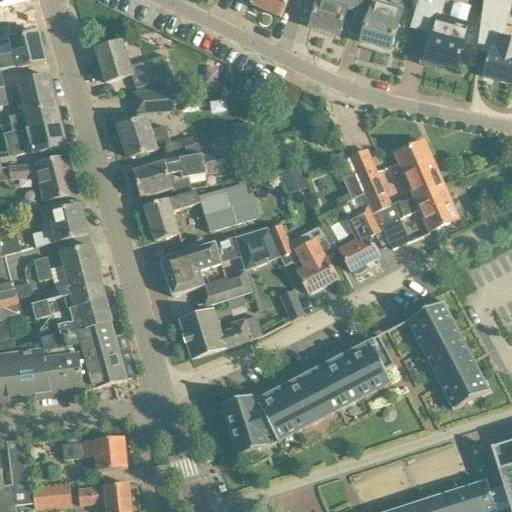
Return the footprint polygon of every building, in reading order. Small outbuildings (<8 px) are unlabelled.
[(0,0),(0,7),(0,9),(31,1),(30,0),(0,0)] [(252,0),(251,5),(281,19),(289,0),(252,0)] [(319,0),(317,9),(311,28),(340,36),(348,11),(356,13),(357,8),(359,0),(319,0)] [(375,0),(359,0),(357,8),(371,12),(362,43),(391,51),(403,10),(375,2),(375,0)] [(419,0),(417,7),(439,14),(442,15),(446,0),(419,0)] [(417,7),(411,29),(433,35),(431,42),(425,61),(424,67),(436,70),(437,64),(457,70),(458,66),(468,69),(474,48),(464,45),(468,32),(436,23),(439,14),(417,7)] [(20,71),(27,69),(47,64),(39,33),(12,40),(15,53),(0,56),(0,73),(2,73),(3,73),(20,69),(20,71)] [(511,41),(499,38),(495,53),(491,52),(484,78),(511,86),(511,41)] [(167,57),(155,61),(131,68),(124,44),(97,52),(106,85),(132,77),(136,90),(173,79),(167,57)] [(0,73),(0,101),(9,100),(2,73),(0,73)] [(14,133),(60,122),(49,77),(21,84),(24,95),(12,98),(17,117),(11,119),(14,133)] [(137,115),(176,113),(175,93),(136,95),(137,115)] [(147,118),(119,127),(129,160),(130,160),(172,147),(166,127),(151,131),(147,118)] [(35,155),(47,152),(66,147),(60,122),(14,133),(9,134),(13,149),(32,144),(35,155)] [(134,173),(131,177),(138,199),(143,200),(162,195),(173,191),(174,194),(191,191),(192,188),(190,180),(225,174),(235,171),(232,154),(240,152),(239,145),(244,144),(242,132),(228,135),(228,137),(217,140),(205,143),(203,144),(205,156),(192,159),(178,162),(178,163),(165,165),(164,163),(153,166),(134,172),(134,173)] [(415,199),(444,186),(426,144),(396,156),(415,199)] [(374,166),(368,152),(350,159),(356,174),(357,173),(376,216),(393,209),(374,166)] [(37,167),(10,169),(11,182),(40,179),(46,203),(59,200),(79,195),(69,159),(69,158),(50,163),(37,167)] [(356,174),(343,179),(353,201),(340,208),(357,242),(340,251),(352,274),(380,260),(369,238),(380,232),(372,218),(376,216),(357,173),(356,174)] [(164,202),(145,208),(156,243),(175,237),(179,236),(172,214),(201,205),(209,234),(256,221),(244,186),(200,200),(198,192),(164,202)] [(459,221),(446,190),(444,186),(415,199),(417,203),(394,213),(393,209),(376,216),(381,229),(383,228),(393,251),(410,244),(400,220),(421,211),(430,233),(459,221)] [(38,248),(69,240),(88,235),(81,206),(71,209),(69,201),(48,206),(49,207),(42,208),(46,226),(42,227),(43,233),(35,235),(38,248)] [(8,211),(0,211),(0,258),(3,258),(23,253),(17,229),(12,230),(8,211)] [(294,254),(283,227),(270,232),(281,259),(294,254)] [(247,236),(236,238),(236,239),(241,258),(245,270),(246,274),(281,259),(270,232),(268,230),(259,232),(247,236)] [(327,260),(334,256),(324,237),(306,246),(315,264),(298,273),(311,296),(338,282),(327,260)] [(222,263),(241,258),(236,239),(236,238),(212,245),(181,255),(161,261),(173,299),(213,286),(219,304),(252,295),(246,274),(245,270),(226,276),(222,263)] [(58,292),(101,280),(92,247),(64,255),(67,267),(52,271),(49,259),(36,262),(41,283),(54,279),(58,292)] [(52,301),(36,305),(39,317),(36,318),(37,321),(54,316),(106,302),(106,300),(101,280),(58,292),(50,294),(52,301)] [(0,354),(16,349),(15,343),(10,324),(24,322),(15,288),(14,283),(0,286),(0,354)] [(30,284),(15,288),(24,322),(36,318),(39,317),(36,305),(30,284)] [(54,316),(41,332),(44,343),(112,325),(111,323),(112,323),(106,302),(54,316)] [(408,323),(454,410),(453,411),(453,412),(491,392),(491,391),(490,392),(444,304),(445,304),(445,303),(407,323),(407,324),(408,323)] [(263,338),(257,319),(232,327),(233,331),(221,335),(213,312),(180,323),(192,361),(252,342),(252,341),(263,338)] [(127,382),(119,354),(112,325),(44,343),(16,349),(0,354),(0,404),(94,391),(127,382)] [(394,366),(380,339),(379,338),(345,356),(339,359),(307,375),(295,382),(290,385),(256,402),(257,402),(254,403),(252,400),(253,399),(253,398),(235,404),(231,405),(223,408),(224,409),(225,409),(230,424),(232,430),(240,457),(239,457),(240,458),(269,449),(269,447),(268,448),(268,447),(267,445),(265,439),(274,436),(279,444),(280,444),(280,443),(283,441),(301,432),(313,425),(312,422),(325,416),(326,419),(339,412),(367,398),(386,388),(391,385),(391,386),(392,385),(385,371),(394,366)] [(100,473),(108,472),(128,470),(125,439),(95,442),(84,444),(84,445),(63,447),(65,461),(87,458),(87,460),(98,459),(100,473)] [(511,511),(511,443),(492,450),(504,488),(490,492),(487,483),(396,511),(511,511)] [(24,448),(8,450),(13,486),(14,486),(14,490),(29,488),(29,490),(30,490),(24,448)] [(3,487),(2,480),(0,459),(0,511),(16,511),(16,508),(14,490),(14,486),(13,486),(3,487)] [(108,511),(132,511),(130,485),(106,488),(107,489),(80,492),(81,508),(108,505),(108,511)] [(39,511),(73,508),(71,486),(34,490),(34,489),(30,490),(29,490),(29,488),(14,490),(16,508),(36,506),(36,511),(39,511)]
